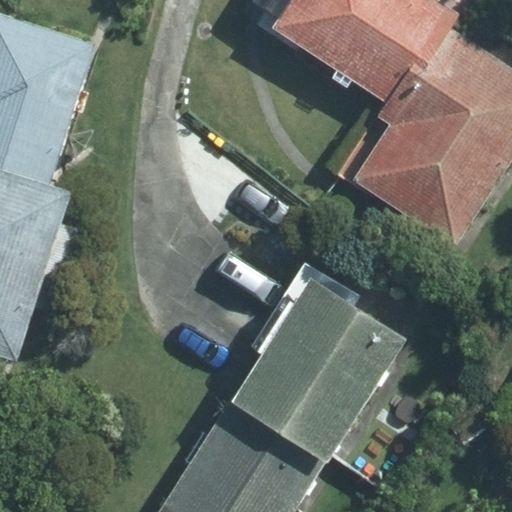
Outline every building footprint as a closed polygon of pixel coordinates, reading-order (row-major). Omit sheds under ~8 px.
[(282,0),(265,27),(380,103),(434,28),(441,17),(416,0),(282,0)] [(0,348),(50,193),(38,190),(85,46),(0,19),(0,348)] [(511,139),(511,80),(434,28),(380,103),(370,117),(381,125),(347,176),(445,242),(511,139)] [(297,283),(224,397),(316,455),(389,341),(297,283)] [(224,397),(151,510),(153,511),(279,511),(316,455),(224,397)] [(397,454),(368,435),(348,466),(378,484),(397,454)]
